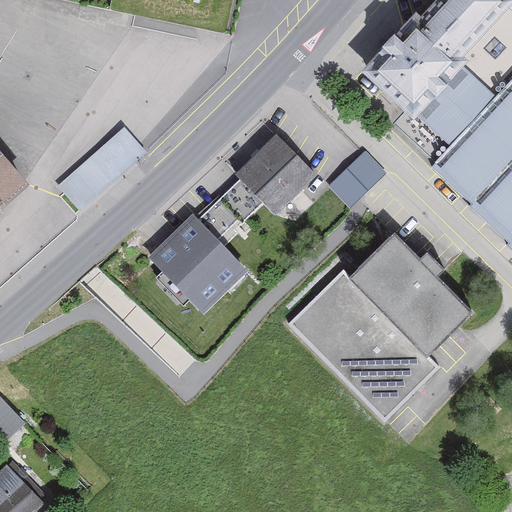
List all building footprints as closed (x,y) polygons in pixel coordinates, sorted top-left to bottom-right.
[(111,0),(109,10),(227,35),(234,0),(111,0)] [(365,77),(438,138),(497,74),(484,62),(511,31),(511,0),(450,0),(422,32),(414,25),(365,77)] [(497,74),(438,138),(448,147),(435,162),(511,232),(511,31),(484,62),(497,74)] [(130,125),(64,183),(86,208),(152,149),(130,125)] [(286,136),(237,183),(275,223),(324,176),(286,136)] [(0,201),(28,176),(0,144),(0,201)] [(351,209),(388,174),(366,151),(329,186),(351,209)] [(248,271),(194,215),(148,259),(203,315),(248,271)] [(389,419),(495,319),(402,221),(296,322),(389,419)] [(0,417),(20,436),(35,420),(5,392),(0,397),(0,417)] [(504,474),(511,469),(511,447),(495,459),(504,474)] [(0,511),(46,511),(55,504),(15,464),(0,478),(0,495),(5,500),(0,504),(0,511)]
